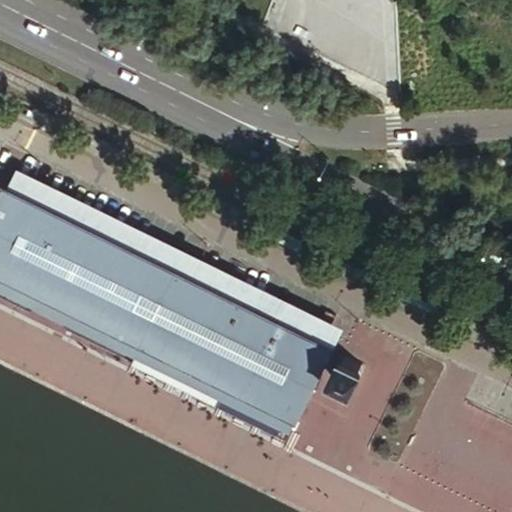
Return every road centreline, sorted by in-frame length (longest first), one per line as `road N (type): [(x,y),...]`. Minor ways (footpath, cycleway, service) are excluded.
road 1 (primary): [(175,90),(266,155),(511,271)]
road 2 (primary): [(175,90),(347,130),(511,121)]
road 3 (primary): [(0,4),(175,90)]
